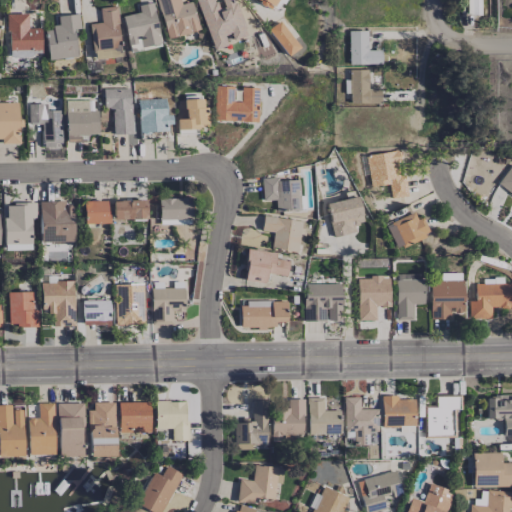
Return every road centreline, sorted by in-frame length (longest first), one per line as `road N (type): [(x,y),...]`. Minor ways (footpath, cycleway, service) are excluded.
road 1 (residential): [(199,511),(212,489),(214,264),(235,189),(222,163),(0,168)]
road 2 (residential): [(511,354),(0,364)]
road 3 (residential): [(420,125),(432,0)]
